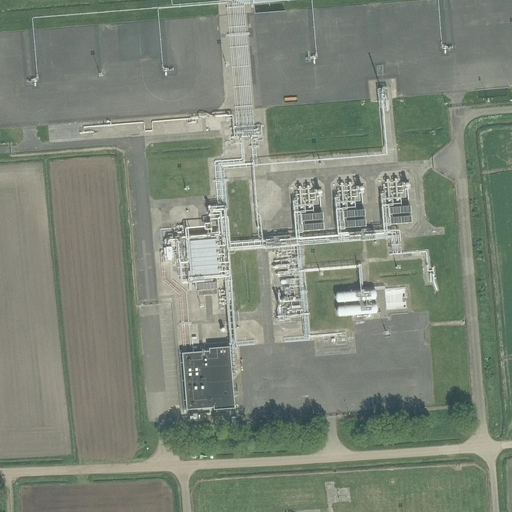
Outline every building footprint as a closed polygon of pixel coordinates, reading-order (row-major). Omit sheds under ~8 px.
[(362,201),(361,185),(340,186),(341,196),(334,196),(335,210),(340,209),(341,228),(364,227),(363,209),(355,210),(354,201),(362,201)] [(299,199),(292,199),(293,211),(314,210),(314,205),(320,205),(319,187),(298,188),(299,199)] [(193,275),(219,273),(216,240),(190,242),(193,275)] [(165,258),(172,257),(171,248),(164,249),(165,258)] [(356,302),(356,292),(336,292),(336,302),(356,302)] [(337,306),(337,316),(374,313),(374,304),(366,305),(367,311),(359,311),(359,304),(337,306)] [(234,408),(234,400),(229,347),(209,349),(209,352),(182,354),(186,400),(187,410),(214,408),(214,410),(234,408)]
